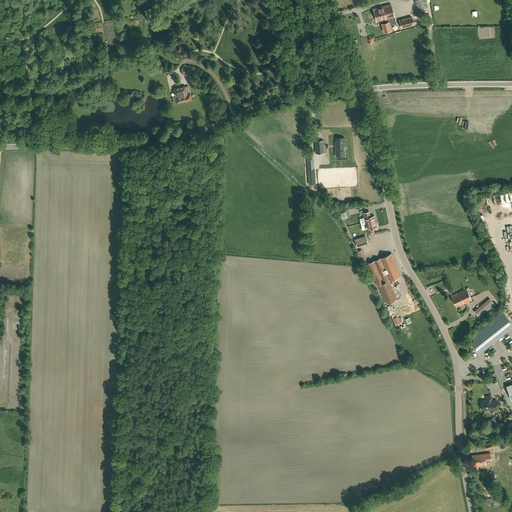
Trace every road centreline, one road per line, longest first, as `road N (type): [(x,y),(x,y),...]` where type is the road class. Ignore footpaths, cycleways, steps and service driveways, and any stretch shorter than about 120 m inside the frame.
road 1 (tertiary): [(471,511),(453,356),(396,242),(363,90)]
road 2 (unclassified): [(0,147),(149,144),(270,103),(363,90)]
road 3 (track): [(133,146),(121,511)]
road 4 (unclassified): [(363,90),(511,84)]
